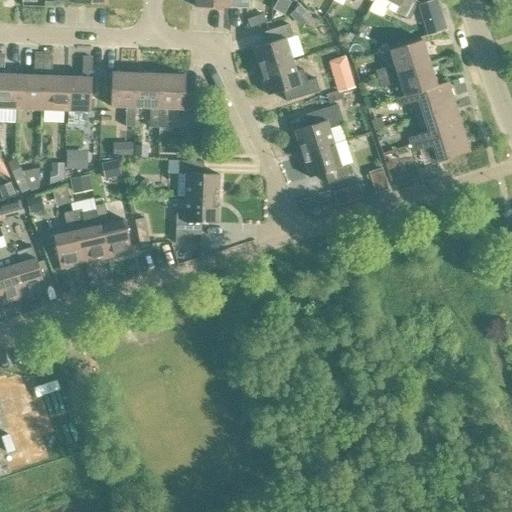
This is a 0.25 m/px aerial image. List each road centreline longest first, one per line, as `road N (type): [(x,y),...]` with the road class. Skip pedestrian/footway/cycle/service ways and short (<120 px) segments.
road 1 (residential): [(0,334),(291,243)]
road 2 (residential): [(291,243),(273,174),(211,50),(150,36)]
road 3 (residential): [(291,243),(511,165)]
road 4 (residential): [(150,36),(0,33)]
road 5 (unclassified): [(511,128),(468,0)]
